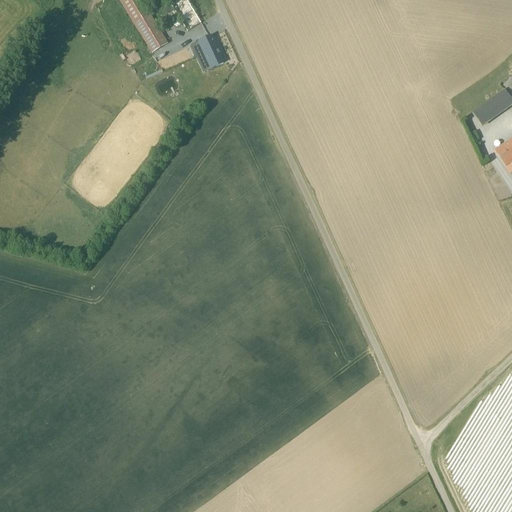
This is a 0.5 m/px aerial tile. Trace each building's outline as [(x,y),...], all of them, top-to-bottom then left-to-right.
[(161,33),(140,0),(119,0),(152,54),(167,44),(170,42),(164,31),(161,33)] [(168,0),(182,23),(187,32),(201,24),(186,0),(168,0)] [(223,64),(211,37),(190,47),(195,57),(204,54),(211,69),(223,64)] [(511,99),(505,90),(472,112),(482,127),(511,106),(511,99)] [(511,140),(496,152),(506,166),(511,162),(511,140)]
